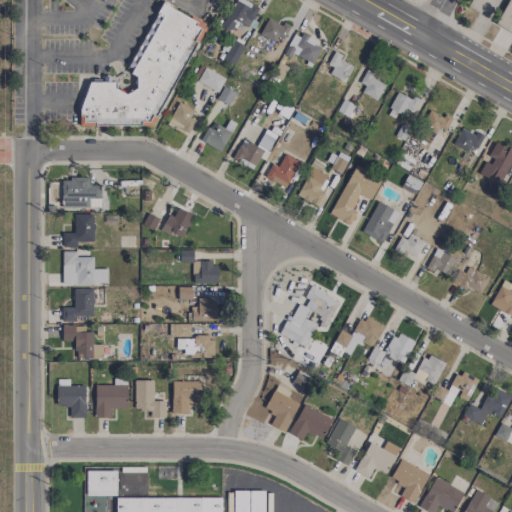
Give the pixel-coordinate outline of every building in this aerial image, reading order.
[(236,21),(246,27),(258,8),(245,0),(235,0),(220,26),(229,32),(236,21)] [(511,0),(507,0),(495,25),(511,33),(511,0)] [(151,125),(161,107),(161,106),(206,25),(198,21),(197,21),(162,3),(130,62),(130,74),(135,77),(136,91),(122,92),(115,87),(115,81),(105,76),(104,76),(101,82),(91,82),(79,105),(79,126),(151,125)] [(284,39),(289,27),(266,18),(259,35),(275,41),(277,36),(284,39)] [(293,32),(284,53),(312,64),(321,44),(293,32)] [(244,46),(233,40),(223,59),(234,65),(244,46)] [(327,64),(333,67),(329,74),(344,82),(352,66),(339,59),(341,55),(334,51),(327,64)] [(224,77),(204,68),(198,82),(218,91),(224,77)] [(364,85),(361,93),(377,100),(385,80),(364,72),(360,83),(364,85)] [(234,92),(223,86),(216,99),(228,105),(234,92)] [(419,102),(397,91),(388,108),(403,116),(407,110),(413,113),(419,102)] [(189,117),(193,110),(178,102),(167,124),(187,135),(195,120),(189,117)] [(439,135),(448,119),(430,109),(421,125),(439,135)] [(200,140),(220,151),(231,131),(212,120),(200,140)] [(482,137),(461,127),(452,144),(473,155),(482,137)] [(479,171),(500,182),(511,158),(511,149),(495,141),(486,159),(479,171)] [(264,176),(284,188),(299,162),(284,153),(277,167),(271,163),(264,176)] [(330,169),(342,173),(346,160),(334,156),(330,169)] [(323,164),(312,159),(296,197),(317,206),(324,192),(319,190),(326,174),(320,172),(323,164)] [(330,215),(350,224),(356,211),(351,208),(358,194),(371,199),(381,178),(353,165),(330,215)] [(61,178),(61,212),(89,212),(89,199),(100,199),(100,183),(88,183),(88,178),(61,178)] [(361,231),(382,243),(398,212),(377,201),(361,231)] [(161,229),(183,238),(192,214),(177,208),(174,216),(167,214),(161,229)] [(73,214),(74,232),(61,233),(62,247),(74,246),(74,242),(93,242),(93,214),(73,214)] [(399,236),(394,248),(415,258),(424,240),(409,234),(406,240),(399,236)] [(426,266),(447,276),(456,258),(434,249),(426,266)] [(106,268),(93,269),(92,257),(76,257),(76,251),(61,251),(62,284),(106,284),(106,268)] [(192,282),(217,283),(217,262),(192,262),(192,282)] [(481,295),(488,276),(464,267),(456,285),(481,295)] [(511,282),(503,278),(489,305),(511,316),(511,282)] [(177,299),(190,299),(191,287),(178,287),(177,299)] [(337,298),(308,287),(303,302),(298,300),(289,323),(284,321),(279,334),(293,340),(292,343),(305,348),(315,323),(304,319),(307,311),(321,316),(318,323),(326,327),(337,298)] [(61,307),(61,321),(75,321),(75,316),(92,316),(92,288),(73,288),(73,307),(61,307)] [(209,298),(197,298),(197,307),(190,306),(189,320),(217,320),(217,304),(209,303),(209,298)] [(330,350),(348,358),(356,341),(371,348),(381,326),(359,316),(351,335),(339,329),(330,350)] [(189,324),(171,324),(171,336),(190,335),(189,324)] [(75,357),(101,358),(102,344),(92,344),(92,332),(74,331),(75,326),(62,325),(61,340),(75,340),(75,357)] [(366,361),(383,369),(389,358),(403,364),(414,341),(395,331),(385,352),(373,347),(366,361)] [(176,348),(184,349),(184,356),(213,357),(214,338),(176,337),(176,348)] [(412,379),(423,385),(425,380),(433,385),(445,363),(426,353),(412,379)] [(457,397),(467,401),(476,380),(456,371),(449,386),(460,391),(457,397)] [(153,380),(134,380),(134,410),(150,410),(150,418),(165,418),(164,400),(153,400),(153,380)] [(171,413),(187,413),(187,402),(200,402),(201,381),(171,381),(171,413)] [(94,417),(109,417),(109,408),(125,408),(126,385),(94,384),(94,417)] [(56,406),(69,405),(69,417),(85,417),(84,385),(56,386),(56,406)] [(270,425),(285,432),(297,402),(287,398),(290,391),(274,385),(264,409),(274,413),(270,425)] [(462,416),(480,425),(486,412),(500,418),(510,395),(491,386),(481,409),(468,403),(462,416)] [(322,439),(331,418),(302,404),(288,434),(301,440),(305,432),(322,439)] [(345,446),(354,426),(337,418),(324,446),(335,451),(332,459),(347,465),(354,450),(345,446)] [(373,468),(385,474),(395,455),(369,442),(354,470),(367,478),(373,468)] [(399,495),(412,503),(428,474),(400,458),(389,478),(404,486),(399,495)] [(116,470),(85,470),(86,495),(116,495),(116,470)] [(452,511),(463,493),(435,477),(418,506),(427,511),(432,511),(437,505),(449,511),(452,511)] [(462,511),(493,511),(499,502),(474,489),(462,511)] [(263,511),(264,491),(242,491),(242,496),(233,496),(232,511),(263,511)] [(221,511),(221,497),(117,498),(116,511),(221,511)]
